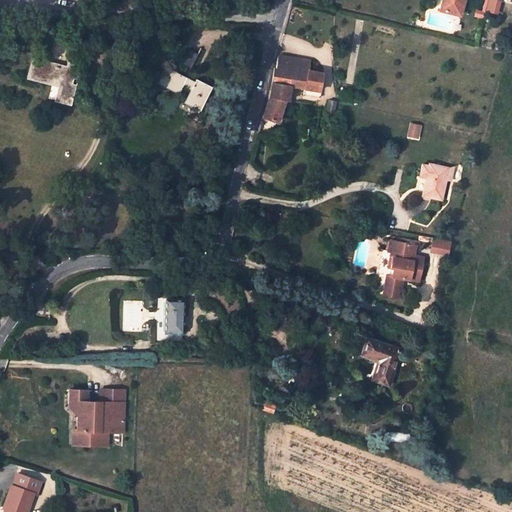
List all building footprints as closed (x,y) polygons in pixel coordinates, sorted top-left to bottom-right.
[(441,0),(439,11),(459,16),(462,0),(441,0)] [(82,15),(80,26),(76,24),(72,34),(81,37),(81,34),(91,36),(98,15),(82,15)] [(78,77),(81,64),(67,60),(66,66),(31,56),(26,78),(53,85),(55,79),(60,81),(55,101),(71,104),(76,85),(72,84),(74,76),(78,77)] [(308,62),(278,56),(276,69),(275,68),(272,83),(290,86),(304,88),(318,91),(322,73),(307,70),(308,62)] [(199,111),(212,87),(197,78),(195,81),(165,67),(157,83),(179,94),(182,86),(190,90),(183,103),(199,111)] [(288,100),(290,86),(272,83),(269,97),(288,100)] [(304,88),(303,95),(317,97),(318,91),(304,88)] [(263,117),(277,121),(282,107),(288,109),(291,101),(288,100),(269,97),(265,110),(263,117)] [(329,100),(323,126),(331,127),(337,101),(329,100)] [(419,138),(420,123),(408,123),(407,137),(419,138)] [(426,178),(422,196),(441,200),(446,179),(442,178),(443,175),(446,176),(448,168),(428,164),(428,166),(422,165),(420,176),(426,178)] [(352,241),(353,233),(346,232),(344,239),(352,241)] [(430,236),(427,251),(446,255),(449,240),(430,236)] [(418,282),(423,257),(413,256),(415,245),(390,240),(388,251),(391,252),(388,267),(392,268),(391,276),(386,275),(382,294),(394,297),(396,289),(400,290),(402,278),(418,282)] [(391,276),(392,268),(388,267),(391,252),(388,251),(381,249),(376,273),(386,275),(391,276)] [(401,298),(403,290),(400,290),(396,289),(394,297),(401,298)] [(166,299),(165,333),(182,333),(183,300),(166,299)] [(367,339),(362,354),(374,358),(375,359),(376,360),(377,362),(377,364),(372,378),(387,383),(398,350),(367,339)] [(88,389),(67,388),(66,409),(72,415),(72,445),(110,447),(111,433),(126,434),(127,389),(100,389),(100,400),(88,400),(88,389)] [(275,405),(276,400),(267,397),(266,402),(275,405)] [(272,413),(275,405),(266,402),(263,410),(272,413)] [(17,474),(13,486),(17,488),(22,475),(17,474)] [(2,508),(6,509),(4,511),(26,511),(33,494),(35,495),(40,482),(22,475),(17,488),(13,486),(10,485),(2,508)]
